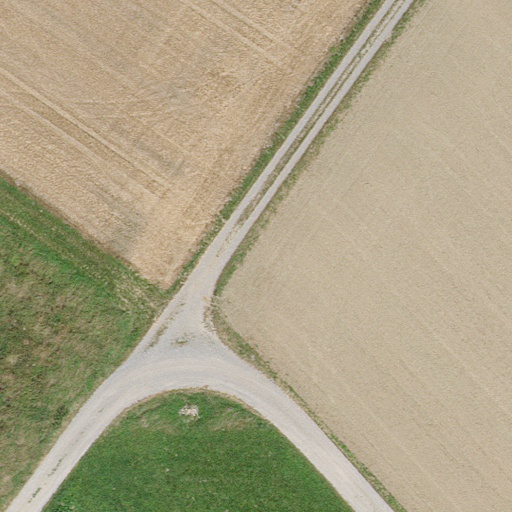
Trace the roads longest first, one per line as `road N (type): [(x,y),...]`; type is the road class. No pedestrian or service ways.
road 1 (track): [(166,324),(397,0)]
road 2 (track): [(359,511),(261,407),(166,324)]
road 3 (track): [(166,324),(12,511)]
